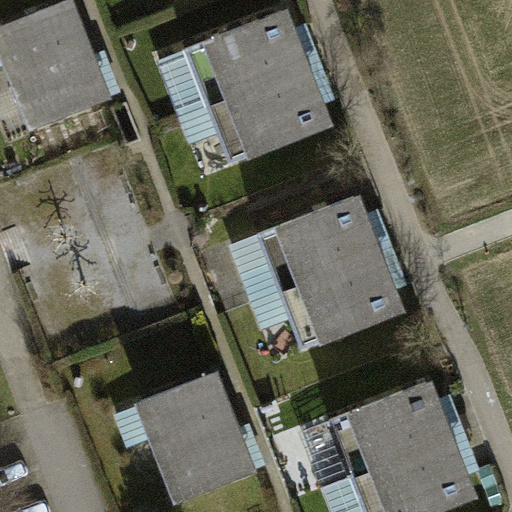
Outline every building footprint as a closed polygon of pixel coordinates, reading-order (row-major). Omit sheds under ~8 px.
[(70,3),(0,25),(0,115),(4,129),(101,97),(70,3)] [(302,9),(190,53),(234,166),(346,122),(302,9)] [(415,302),(370,186),(243,235),(288,351),(415,302)] [(447,374),(319,424),(353,511),(437,511),(493,491),(447,374)] [(255,467),(222,380),(130,414),(163,501),(255,467)]
